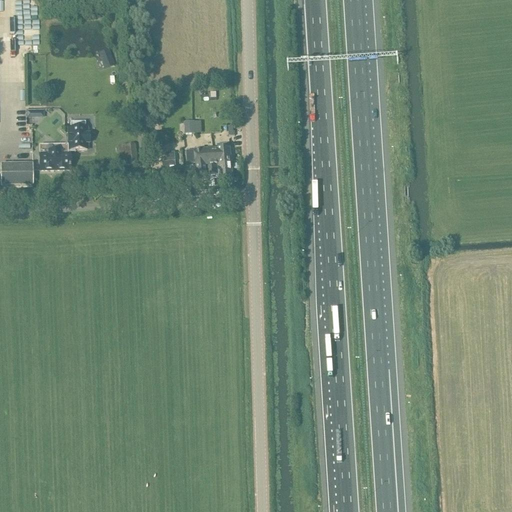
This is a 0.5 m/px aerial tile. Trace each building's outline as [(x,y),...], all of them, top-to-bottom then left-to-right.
[(29,45),(39,45),(39,36),(29,37),(29,45)] [(114,66),(109,50),(98,54),(104,70),(114,66)] [(171,103),(170,91),(156,91),(156,103),(171,103)] [(26,118),(43,119),(44,111),(26,110),(26,118)] [(184,123),(184,135),(195,135),(195,122),(184,123)] [(55,152),(40,152),(40,156),(39,156),(39,172),(70,171),(70,151),(87,151),(87,144),(89,144),(89,135),(87,135),(87,129),(69,129),(69,146),(60,147),(60,155),(55,155),(55,152)] [(130,145),(116,145),(116,166),(130,165),(130,145)] [(220,164),(231,164),(230,148),(187,151),(188,164),(195,164),(197,182),(209,181),(208,179),(207,165),(220,164)] [(162,162),(164,185),(164,189),(186,187),(184,169),(176,170),(174,153),(167,154),(168,162),(162,162)] [(32,164),(0,164),(0,170),(0,187),(33,187),(32,164)] [(233,178),(231,164),(220,164),(207,165),(208,179),(218,178),(218,180),(233,178)]
